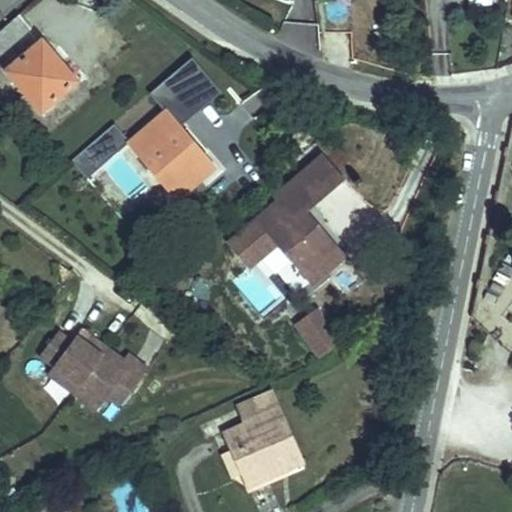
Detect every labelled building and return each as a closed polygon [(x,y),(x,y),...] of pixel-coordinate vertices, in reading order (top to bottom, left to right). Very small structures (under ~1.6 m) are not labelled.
[(23,0),(16,0),(0,14),(0,40),(33,11),(23,0)] [(45,24),(9,56),(46,97),(78,68),(53,41),(57,37),(45,24)] [(172,87),(134,119),(182,176),(210,153),(203,143),(213,135),(172,87)] [(120,106),(105,119),(114,129),(128,116),(120,106)] [(278,181),(229,223),(249,247),(279,221),(305,251),(336,223),(307,191),(346,156),(325,132),(275,177),(278,181)] [(86,317),(93,309),(80,298),(73,306),(86,317)] [(68,312),(55,302),(36,324),(49,335),(74,355),(68,361),(92,381),(104,368),(120,347),(114,342),(122,332),(93,309),(86,317),(73,306),(68,312)] [(312,309),(287,326),(303,349),(327,332),(312,309)] [(129,324),(122,332),(114,342),(120,347),(104,368),(114,376),(146,338),(129,324)] [(44,341),(68,361),(74,355),(49,335),(44,341)] [(240,419),(248,438),(258,463),(277,455),(281,466),(323,449),(300,394),(240,419)] [(258,463),(248,438),(237,443),(247,467),(258,463)] [(277,455),(258,463),(262,474),(281,466),(277,455)] [(59,511),(56,506),(50,508),(45,496),(16,508),(18,511),(59,511)]
